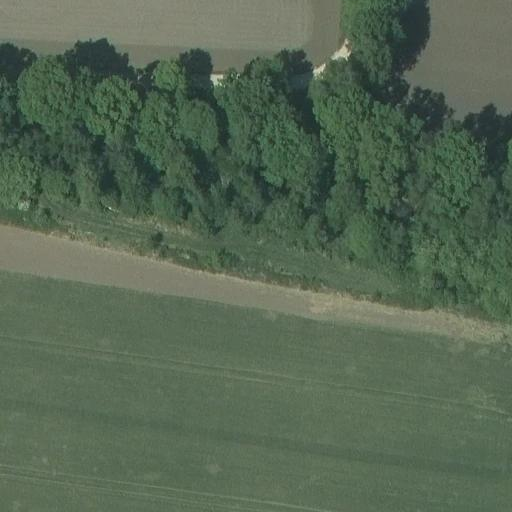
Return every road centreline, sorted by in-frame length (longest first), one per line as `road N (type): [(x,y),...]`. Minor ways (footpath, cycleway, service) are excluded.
road 1 (track): [(383,277),(62,206),(33,178),(21,92),(8,75)]
road 2 (track): [(363,0),(354,52),(341,73),(319,85),(0,74)]
road 3 (track): [(201,84),(233,244)]
